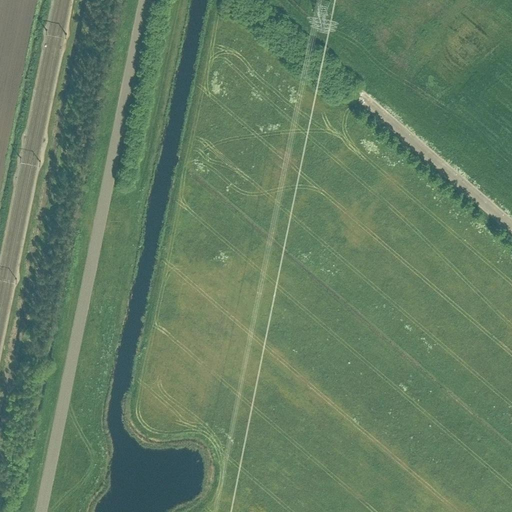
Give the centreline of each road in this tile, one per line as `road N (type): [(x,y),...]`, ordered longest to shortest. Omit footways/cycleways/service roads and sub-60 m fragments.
road 1 (unclassified): [(40,511),(147,0)]
road 2 (unclassified): [(511,227),(361,98)]
